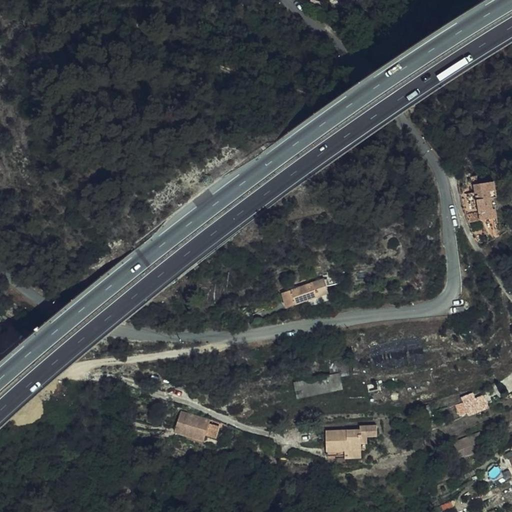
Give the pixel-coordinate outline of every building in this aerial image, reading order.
[(490,220),(489,213),(493,212),(492,200),(497,199),(495,183),(474,186),(480,221),(490,220)] [(304,300),(324,293),(326,293),(321,279),(280,293),(284,307),(304,300)] [(304,300),(306,305),(326,300),(324,293),(304,300)] [(332,362),(334,374),(343,372),(356,368),(350,359),(332,362)] [(346,388),(343,372),(334,374),(293,384),(296,400),(346,388)] [(481,393),(462,402),(467,414),(486,406),(481,393)] [(204,441),(205,438),(209,426),(210,422),(180,414),(176,433),(204,441)] [(361,429),(327,430),(327,455),(335,455),(335,460),(362,459),(362,443),(369,443),(369,437),(378,436),(378,425),(361,425),(361,429)] [(217,428),(209,426),(205,438),(214,440),(217,428)] [(477,431),(452,444),(456,452),(462,449),(465,454),(477,447),(474,441),(481,438),(477,431)]
